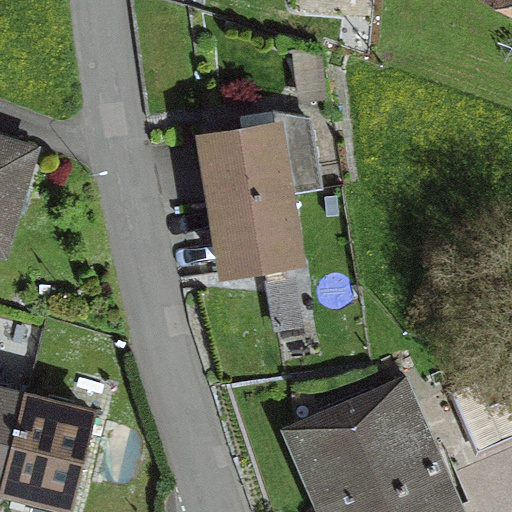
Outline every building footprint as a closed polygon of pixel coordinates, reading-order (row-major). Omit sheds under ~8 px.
[(511,0),(480,0),(511,15),(511,0)] [(299,100),(317,98),(310,54),(292,57),(299,100)] [(313,189),(302,120),(199,136),(209,205),(280,194),(313,189)] [(0,229),(23,152),(0,145),(0,229)] [(291,262),(280,194),(209,205),(220,273),(291,262)] [(270,328),(294,325),(288,287),(264,291),(270,328)] [(446,393),(468,445),(511,426),(511,414),(504,397),(483,406),(472,381),(446,393)] [(443,511),(450,509),(407,410),(396,385),(286,433),(319,511),(443,511)] [(0,481),(20,401),(0,395),(0,481)] [(60,501),(65,502),(86,417),(20,401),(0,481),(0,485),(31,493),(29,503),(57,510),(60,501)]
